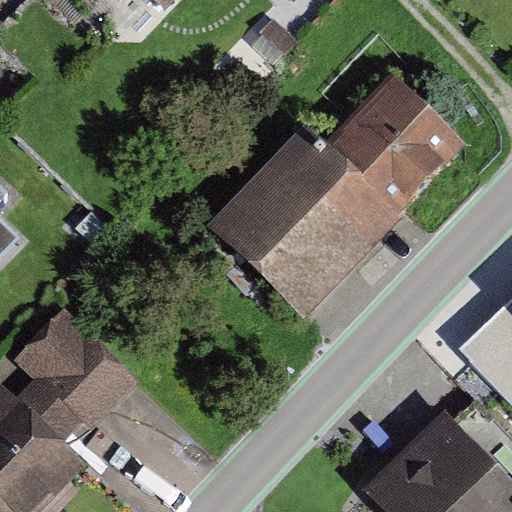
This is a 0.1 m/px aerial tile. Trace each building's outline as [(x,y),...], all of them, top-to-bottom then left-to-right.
[(195,0),(99,0),(110,8),(116,0),(155,0),(179,20),(195,0)] [(324,130),(224,235),(317,323),(474,158),(401,88),(343,148),(324,130)] [(22,206),(0,184),(0,274),(33,242),(9,218),(22,206)] [(511,303),(461,351),(511,406),(511,303)] [(145,381),(72,318),(26,370),(99,434),(145,381)] [(10,387),(0,397),(0,511),(57,511),(97,472),(10,387)] [(511,511),(511,478),(447,416),(376,490),(398,511),(511,511)]
